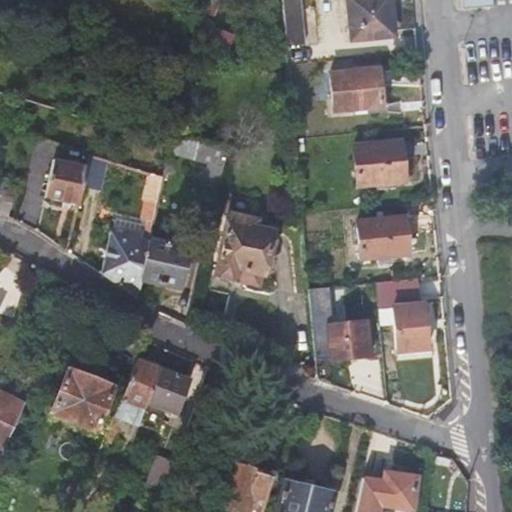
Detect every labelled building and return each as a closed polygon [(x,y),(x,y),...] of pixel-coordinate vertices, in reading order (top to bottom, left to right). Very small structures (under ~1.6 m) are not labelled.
[(204,0),(200,12),(212,16),(216,0),(204,0)] [(280,0),(284,45),(302,43),(297,0),(280,0)] [(368,32),(391,29),(388,0),(345,0),(350,40),(368,39),(368,32)] [(460,0),(461,13),(493,12),(492,0),(460,0)] [(234,41),(196,25),(191,39),(228,55),(234,41)] [(392,36),(391,29),(368,32),(368,39),(392,36)] [(327,74),(330,111),(378,106),(374,68),(327,74)] [(381,68),(374,68),(378,106),(330,111),(331,117),(385,111),(381,68)] [(53,155),(85,159),(86,154),(29,135),(20,193),(11,218),(32,228),(43,198),(52,160),(53,155)] [(404,140),(397,142),(401,181),(408,181),(404,140)] [(225,149),(196,141),(192,159),(221,166),(225,149)] [(355,186),(401,181),(397,142),(351,146),(355,186)] [(84,167),(79,186),(99,191),(106,161),(86,154),(85,159),(84,164),(84,167)] [(52,160),(43,198),(75,205),(79,186),(84,167),(52,160)] [(149,175),(146,174),(140,199),(154,202),(160,178),(149,175)] [(0,187),(0,214),(5,216),(12,191),(0,187)] [(150,219),(154,202),(144,200),(140,217),(144,218),(150,219)] [(233,268),(255,273),(259,274),(259,271),(266,271),(269,269),(272,264),(272,261),(271,257),(268,253),(263,251),(268,229),(255,226),(244,224),(245,216),(222,212),(209,273),(230,278),(233,268)] [(256,219),(245,216),(244,224),(255,226),(256,219)] [(359,258),(378,256),(400,254),(405,253),(401,216),(355,221),(359,258)] [(150,219),(144,218),(140,238),(108,231),(99,272),(134,295),(138,276),(146,237),(150,219)] [(186,245),(146,237),(138,276),(178,285),(186,245)] [(401,260),(400,254),(378,256),(379,262),(401,260)] [(253,282),(255,273),(233,268),(230,278),(253,282)] [(374,281),(377,307),(393,306),(397,352),(424,349),(420,303),(418,303),(415,277),(374,281)] [(73,293),(68,290),(36,355),(44,357),(73,293)] [(307,305),(312,359),(328,357),(328,359),(367,355),(364,321),(324,325),(322,303),(307,305)] [(159,368),(136,358),(119,399),(102,440),(109,442),(119,418),(137,425),(146,403),(159,368)] [(187,379),(159,368),(146,403),(137,425),(155,432),(164,410),(173,414),(187,379)] [(64,369),(46,414),(93,432),(110,387),(64,369)] [(0,449),(22,402),(0,391),(0,449)] [(171,468),(168,476),(184,481),(193,453),(178,448),(171,468)] [(168,476),(171,468),(153,459),(142,483),(156,489),(163,492),(168,476)] [(263,473),(254,470),(232,465),(219,508),(231,511),(258,511),(269,475),(263,473)] [(119,472),(110,498),(117,500),(127,475),(119,472)] [(409,510),(413,476),(388,473),(380,472),(379,481),(360,479),(353,511),(375,511),(376,505),(404,509),(409,510)] [(325,511),(330,493),(282,482),(274,511),(325,511)]
